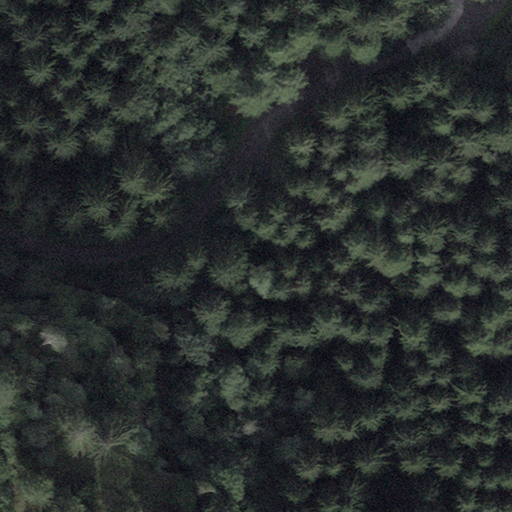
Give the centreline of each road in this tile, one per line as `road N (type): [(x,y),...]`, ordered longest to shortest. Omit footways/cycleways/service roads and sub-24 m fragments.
road 1 (track): [(0,227),(66,255),(133,248),(249,164),(304,102),(429,43),(453,0)]
road 2 (track): [(511,368),(249,164)]
road 3 (track): [(304,102),(442,202),(511,215)]
